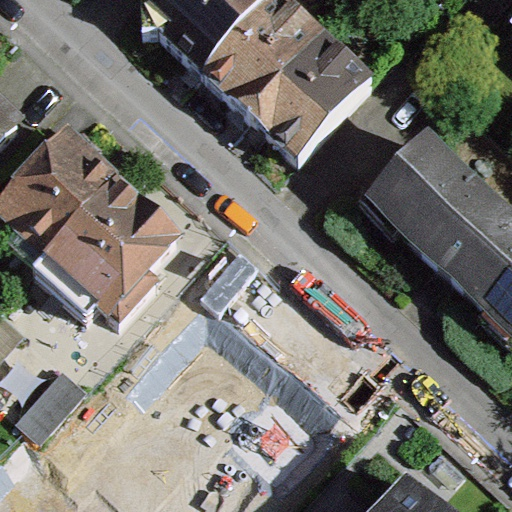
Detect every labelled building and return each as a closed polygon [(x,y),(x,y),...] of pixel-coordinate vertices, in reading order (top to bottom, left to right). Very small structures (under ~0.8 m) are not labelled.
[(294,0),(146,0),(135,12),(291,160),(373,74),(294,0)] [(0,146),(28,117),(0,91),(0,146)] [(64,118),(0,187),(0,214),(107,314),(185,230),(64,118)] [(511,243),(424,166),(365,233),(511,363),(511,243)] [(0,362),(21,340),(0,319),(0,362)] [(85,393),(62,372),(15,424),(38,445),(85,393)] [(462,511),(409,465),(366,511),(462,511)]
